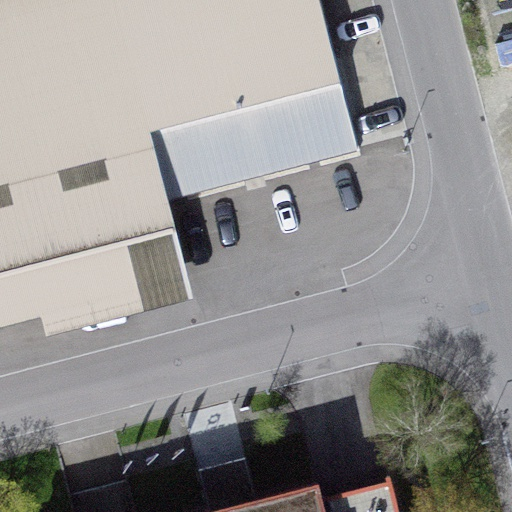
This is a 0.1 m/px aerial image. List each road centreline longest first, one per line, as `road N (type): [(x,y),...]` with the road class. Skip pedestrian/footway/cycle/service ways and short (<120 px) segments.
road 1 (residential): [(492,280),(0,408)]
road 2 (residential): [(419,0),(492,280)]
